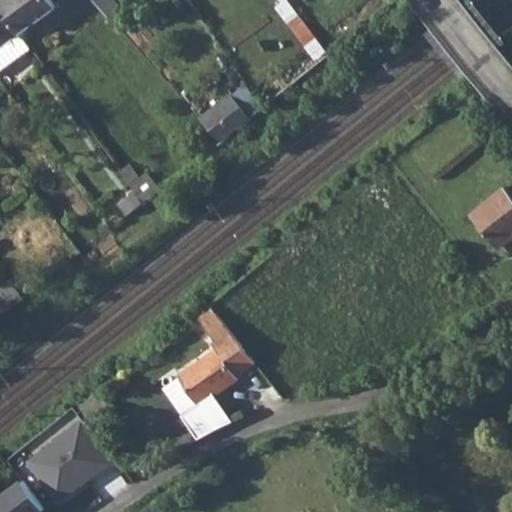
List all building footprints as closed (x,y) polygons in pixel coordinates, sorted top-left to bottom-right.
[(50,0),(1,0),(0,1),(0,3),(19,30),(21,32),(55,6),(50,0)] [(290,0),(285,0),(277,7),(311,53),(320,64),(332,54),(331,53),(320,39),(316,34),(290,0)] [(324,35),(320,39),(331,53),(389,5),(384,0),(372,0),(338,28),(336,26),(324,35)] [(0,43),(19,30),(0,3),(0,43)] [(320,30),(316,34),(320,39),(324,35),(320,30)] [(311,53),(291,68),(300,79),(318,66),(320,64),(311,53)] [(233,93),(202,118),(222,140),(252,116),(233,93)] [(121,169),(117,162),(110,167),(122,183),(129,179),(121,169)] [(131,163),(121,169),(129,179),(137,190),(145,201),(160,188),(148,171),(142,176),(131,163)] [(511,191),(507,185),(470,214),(497,247),(503,245),(511,257),(511,191)] [(137,190),(120,202),(129,213),(145,201),(137,190)] [(72,238),(63,244),(74,257),(82,250),(72,238)] [(4,270),(0,273),(0,291),(11,307),(24,297),(4,270)] [(477,293),(467,298),(478,314),(488,308),(477,293)] [(217,348),(177,376),(199,405),(212,396),(240,377),(238,375),(256,362),(221,317),(214,306),(200,317),(217,340),(214,341),(218,347),(217,348)] [(453,309),(421,329),(432,345),(464,324),(453,309)] [(412,341),(406,345),(413,356),(419,352),(412,341)] [(199,405),(177,376),(162,390),(196,440),(232,422),(212,396),(199,405)] [(101,392),(81,405),(94,424),(114,410),(101,392)] [(22,462),(52,505),(110,465),(80,422),(22,462)] [(43,511),(23,481),(0,496),(0,511),(43,511)]
